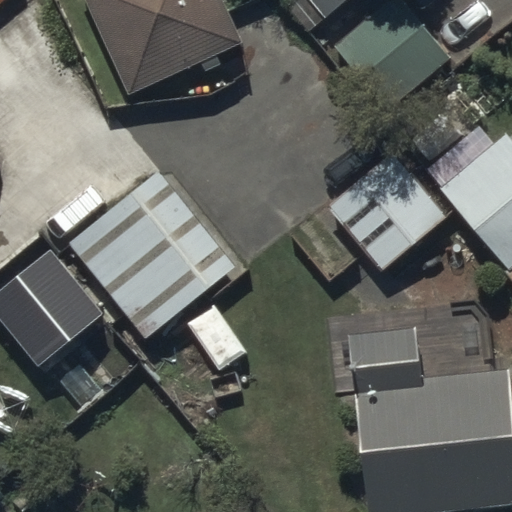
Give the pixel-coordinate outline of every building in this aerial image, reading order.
[(220,0),(82,0),(133,111),(248,58),(220,0)] [(371,0),(304,0),(336,34),(371,0)] [(396,4),(336,58),(397,126),(457,72),(396,4)] [(465,146),(432,176),(449,195),(442,201),(511,280),(511,281),(509,284),(511,287),(511,150),(505,143),(481,164),(465,146)] [(399,165),(331,220),(385,288),(453,233),(399,165)] [(162,183),(71,256),(150,353),(241,279),(162,183)] [(419,338),(352,346),(372,511),(511,511),(511,395),(510,381),(426,391),(419,338)]
